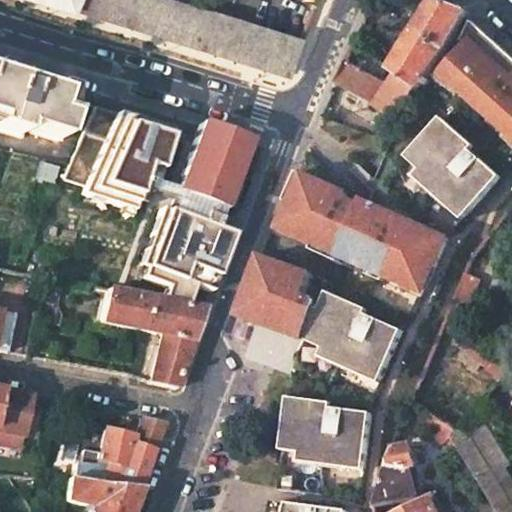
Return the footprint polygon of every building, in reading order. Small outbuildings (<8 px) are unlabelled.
[(41,0),(84,13),(90,0),(41,0)] [(205,15),(155,0),(90,0),(84,13),(195,48),(205,15)] [(439,0),(436,0),(394,68),(400,71),(424,83),(448,50),(467,17),(469,12),(439,0)] [(300,40),(207,11),(205,15),(195,48),(217,55),(287,77),(300,40)] [(511,57),(473,23),(464,42),(468,45),(438,79),(457,95),(461,91),(509,135),(505,139),(511,145),(511,57)] [(392,85),(350,61),(339,74),(335,83),(375,106),(396,120),(409,102),(424,83),(400,71),(392,85)] [(0,76),(0,132),(16,138),(18,130),(57,142),(71,99),(21,84),(0,76)] [(168,130),(93,106),(65,163),(60,179),(83,186),(80,194),(130,210),(134,196),(146,200),(168,130)] [(417,176),(467,215),(503,171),(466,141),(469,137),(441,116),(409,156),(423,168),(417,176)] [(248,141),(199,123),(174,191),(221,208),(223,209),(248,141)] [(386,275),(420,289),(431,264),(436,266),(448,236),(406,219),(404,223),(345,198),(346,193),(298,172),(297,172),(293,183),(285,201),(290,203),(279,229),(314,244),(311,250),(343,263),(347,255),(371,265),(368,273),(369,274),(384,280),(386,275)] [(221,208),(174,191),(166,212),(198,224),(201,216),(216,222),(221,208)] [(166,212),(160,209),(150,235),(156,238),(150,251),(145,249),(139,265),(145,267),(141,277),(165,286),(159,301),(185,306),(193,285),(209,291),(222,258),(227,243),(213,238),(216,231),(213,229),(216,222),(201,216),(198,224),(166,212)] [(230,236),(216,231),(213,238),(227,243),(230,236)] [(315,275),(262,256),(250,288),(239,318),(305,341),(317,308),(319,302),(307,297),(315,275)] [(485,280),(469,271),(445,327),(458,334),(467,324),(485,280)] [(119,293),(104,290),(98,323),(159,335),(192,342),(203,310),(185,306),(159,301),(119,293)] [(317,308),(305,341),(324,348),(316,373),(378,392),(401,325),(359,308),(360,304),(328,292),(321,310),(317,308)] [(12,317),(0,314),(0,353),(4,354),(12,317)] [(271,367),(295,375),(296,368),(298,357),(305,341),(239,318),(233,335),(239,345),(274,358),(271,367)] [(502,382),(511,371),(511,364),(467,324),(458,334),(454,339),(464,348),(457,355),(476,371),(482,365),(502,382)] [(192,342),(159,335),(148,384),(174,390),(192,342)] [(468,417),(419,387),(413,402),(428,409),(426,412),(437,418),(456,429),(468,417)] [(28,399),(0,393),(0,444),(19,448),(24,422),(28,399)] [(326,402),(292,398),(285,451),(305,453),(304,462),(367,469),(374,413),(325,407),(326,402)] [(456,429),(451,435),(498,511),(511,511),(511,479),(505,467),(508,466),(476,409),(468,417),(456,429)] [(437,418),(425,430),(437,448),(451,435),(456,429),(437,418)] [(161,424),(139,420),(133,440),(80,427),(78,436),(72,466),(70,482),(138,487),(161,424)] [(19,448),(0,444),(0,455),(17,459),(19,448)] [(410,446),(393,449),(377,509),(417,498),(411,467),(415,466),(410,446)] [(59,451),(42,449),(38,479),(54,480),(59,451)] [(364,499),(367,469),(304,462),(305,453),(285,451),(280,490),(364,499)] [(70,482),(65,481),(62,503),(72,505),(88,509),(86,511),(129,511),(131,506),(138,487),(70,482)] [(399,509),(388,511),(438,511),(432,498),(416,506),(414,502),(399,509)]
